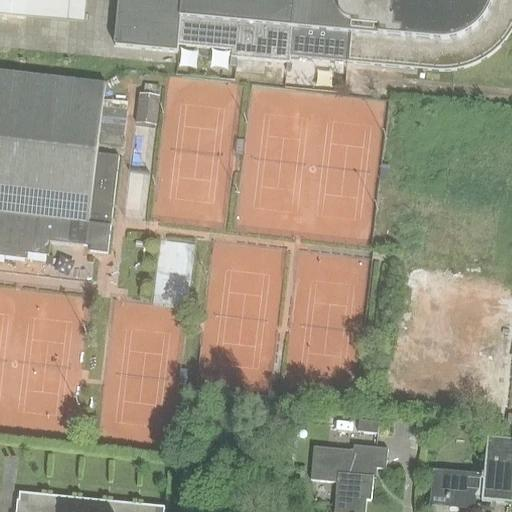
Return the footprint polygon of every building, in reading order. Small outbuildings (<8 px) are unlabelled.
[(0,0),(0,24),(83,32),(85,0),(0,0)] [(511,0),(120,0),(116,48),(178,54),(178,47),(187,48),(232,52),(231,59),(252,61),(290,65),(290,64),(290,59),(438,72),(441,73),(447,72),(452,72),(460,71),(465,69),(472,67),(476,65),(481,63),(485,60),(490,57),(496,53),(501,48),(505,42),(509,37),(511,32),(511,0)] [(0,257),(27,261),(28,255),(49,258),(50,244),(91,248),(90,253),(108,255),(119,158),(98,155),(106,85),(0,72),(0,257)] [(156,127),(160,98),(140,96),(136,125),(156,127)] [(165,384),(165,442),(178,442),(178,384),(165,384)] [(378,424),(359,423),(358,435),(377,436),(378,424)] [(474,502),(476,502),(511,505),(511,441),(487,440),(484,476),(482,476),(482,478),(435,474),(432,506),(474,510),(474,502)] [(386,473),(388,452),(354,449),(353,454),(314,450),(310,483),(337,486),(334,511),(365,511),(366,503),(371,504),(374,471),(386,473)] [(164,511),(165,509),(19,495),(19,503),(17,502),(16,511),(164,511)]
